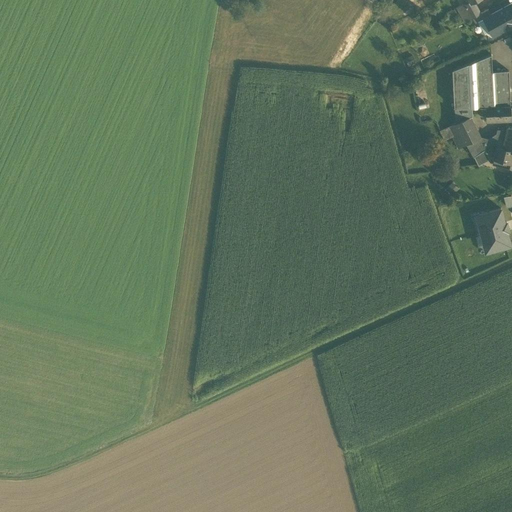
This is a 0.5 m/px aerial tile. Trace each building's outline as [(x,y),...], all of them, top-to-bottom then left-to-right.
[(456,7),(464,22),(473,17),(480,13),(474,1),(465,5),(464,3),(456,7)] [(490,31),(493,35),(511,25),(511,4),(511,3),(483,18),(490,31)] [(473,17),(475,22),(491,14),(488,9),(480,13),(473,17)] [(490,31),(483,18),(477,21),(484,34),(490,31)] [(471,115),(470,106),(469,71),(493,70),(492,48),(453,67),(456,122),(468,117),(471,115)] [(507,70),(493,70),(469,71),(470,106),(481,106),(509,105),(507,70)] [(485,113),(486,120),(511,119),(510,104),(509,105),(481,106),(482,113),(485,113)] [(481,136),(471,115),(468,117),(479,139),(483,148),(498,137),(498,130),(506,131),(506,128),(495,128),(495,132),(487,137),(481,136)] [(456,122),(454,123),(464,144),(467,143),(479,139),(468,117),(456,122)] [(457,147),(464,144),(454,123),(440,130),(445,140),(452,137),(457,147)] [(511,138),(504,138),(503,145),(502,148),(498,147),(495,157),(511,161),(511,159),(511,138)] [(469,150),(472,156),(473,155),(481,149),(483,148),(479,139),(467,143),(469,150)] [(469,150),(467,143),(464,144),(457,147),(460,152),(469,150)] [(502,148),(503,145),(495,143),(491,156),(495,157),(498,147),(502,148)] [(487,160),(481,149),(473,155),(477,164),(487,160)] [(494,164),(510,167),(511,161),(495,157),(494,164)] [(459,188),(452,181),(444,188),(451,196),(459,188)] [(511,197),(511,194),(503,195),(506,207),(511,204),(511,197)] [(500,208),(478,214),(480,219),(477,220),(484,246),(486,245),(488,250),(510,244),(507,230),(509,230),(506,221),(504,222),(500,208)]
